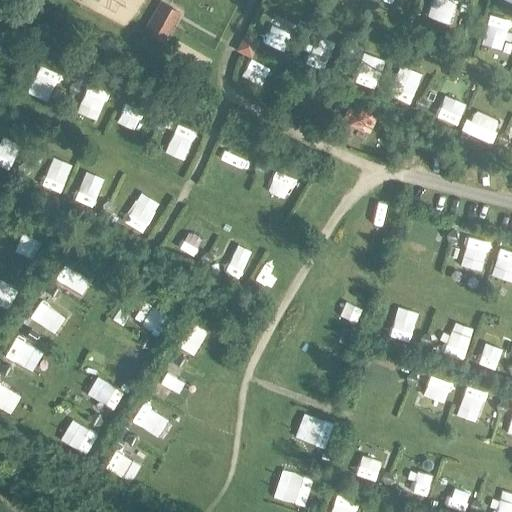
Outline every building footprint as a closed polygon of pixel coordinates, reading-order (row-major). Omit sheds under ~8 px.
[(507,11),(510,0),(486,0),(485,5),(507,11)] [(162,2),(144,31),(161,41),(179,12),(162,2)] [(487,53),(495,22),(478,18),(470,49),(487,53)] [(257,42),(247,37),(241,50),(251,55),(257,42)] [(293,59),(292,70),(313,73),(315,62),(293,59)] [(358,92),(360,81),(337,76),(334,87),(358,92)] [(436,94),(421,122),(435,129),(450,101),(436,94)] [(400,116),(387,95),(375,103),(387,123),(400,116)] [(106,118),(128,124),(131,112),(109,106),(106,118)] [(371,134),(378,119),(350,106),(342,122),(348,124),(347,125),(365,133),(365,132),(371,134)] [(453,136),(473,142),(480,122),(460,116),(453,136)] [(176,156),(184,136),(160,127),(153,147),(176,156)] [(500,159),(511,163),(511,138),(508,137),(500,159)] [(204,167),(222,176),(232,156),(214,147),(204,167)] [(388,250),(415,257),(421,234),(394,227),(388,250)] [(438,263),(463,269),(468,244),(444,238),(438,263)] [(70,248),(65,256),(74,262),(79,253),(70,248)] [(478,272),(503,277),(508,255),(484,249),(478,272)] [(50,292),(60,267),(48,262),(38,288),(50,292)] [(220,286),(225,276),(204,267),(200,277),(220,286)] [(356,332),(344,328),(339,341),(351,346),(356,332)] [(40,334),(32,329),(26,337),(35,343),(40,334)] [(230,332),(220,336),(224,346),(233,343),(230,332)] [(0,367),(10,346),(0,340),(0,367)] [(149,394),(157,375),(147,371),(139,390),(149,394)] [(323,452),(320,461),(329,464),(332,455),(323,452)]
